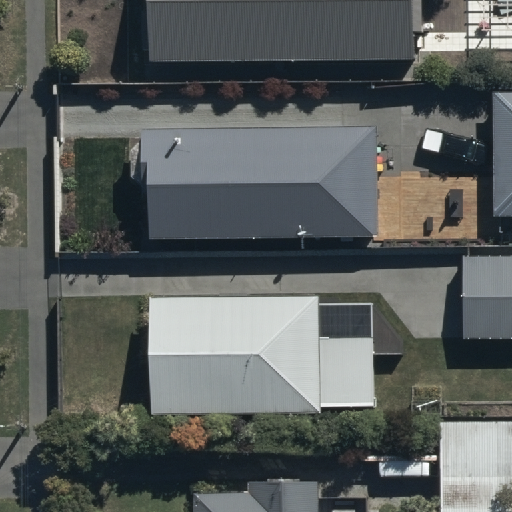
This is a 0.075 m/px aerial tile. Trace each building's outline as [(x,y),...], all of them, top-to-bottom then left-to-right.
[(147,0),(148,61),(416,59),(415,0),(147,0)] [(511,72),(491,72),(491,213),(511,212),(511,72)] [(349,126),(152,126),(152,248),(217,248),(217,236),(385,236),(385,132),(349,132),(349,126)] [(511,250),(460,251),(460,331),(511,331),(511,250)] [(152,290),(153,409),(323,408),(323,403),(377,403),(377,296),(321,296),(321,289),(152,290)] [(510,511),(511,481),(511,413),(438,415),(439,482),(445,482),(444,511),(510,511)] [(250,484),(193,485),(193,511),(323,511),(323,469),(250,470),(250,484)]
